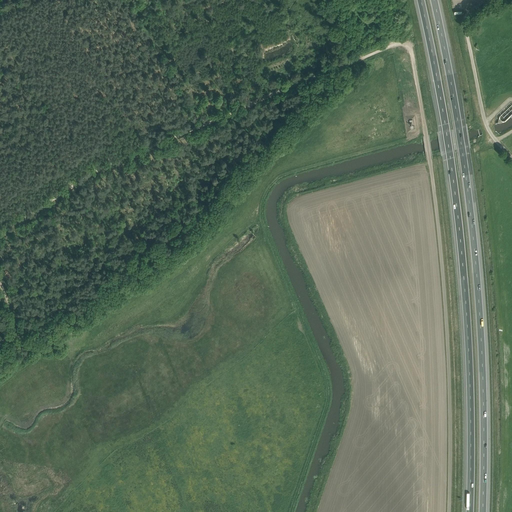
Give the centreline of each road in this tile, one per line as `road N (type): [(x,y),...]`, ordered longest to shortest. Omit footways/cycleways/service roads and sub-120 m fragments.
road 1 (unclassified): [(449,511),(440,239),(412,49),(398,43),(361,56)]
road 2 (motorway): [(482,511),(473,237),(433,0)]
road 3 (motorway): [(420,0),(459,232),(469,511)]
road 4 (track): [(292,511),(329,390),(265,226),(267,191),(289,173),(426,135)]
road 5 (track): [(361,56),(92,171),(0,234)]
road 6 (unclassified): [(511,157),(483,116),(468,36)]
